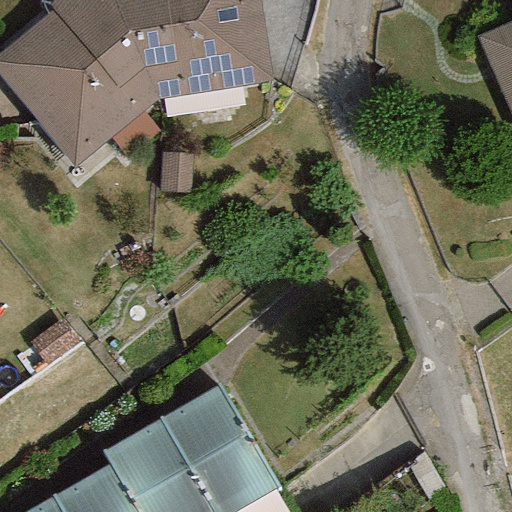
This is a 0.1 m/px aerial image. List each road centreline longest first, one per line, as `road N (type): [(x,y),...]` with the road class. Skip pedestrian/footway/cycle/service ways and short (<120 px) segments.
road 1 (residential): [(482,511),(431,327),(327,69),(353,0)]
road 2 (unknown): [(4,511),(239,335)]
